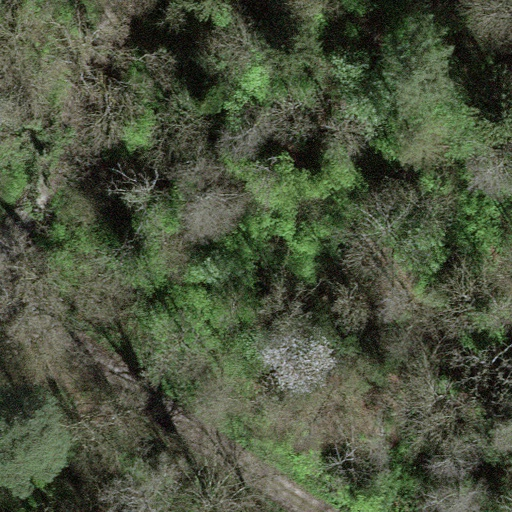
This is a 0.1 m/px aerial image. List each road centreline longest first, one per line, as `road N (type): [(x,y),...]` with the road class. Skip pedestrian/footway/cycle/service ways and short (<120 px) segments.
road 1 (track): [(0,319),(310,511)]
road 2 (track): [(124,0),(67,134),(0,241)]
